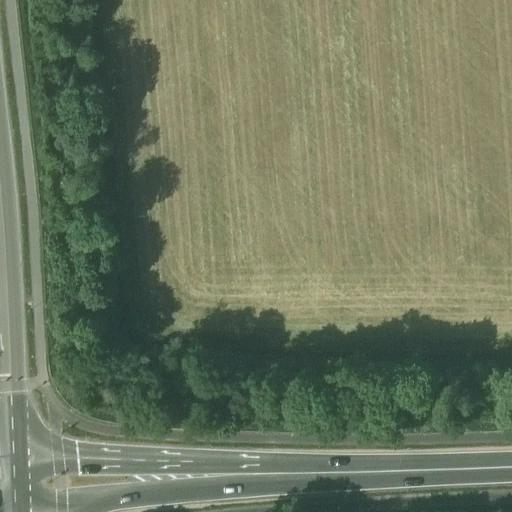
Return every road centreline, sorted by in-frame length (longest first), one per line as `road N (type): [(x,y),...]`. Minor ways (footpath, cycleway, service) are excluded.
road 1 (primary): [(511,463),(8,486)]
road 2 (primary): [(8,486),(0,273)]
